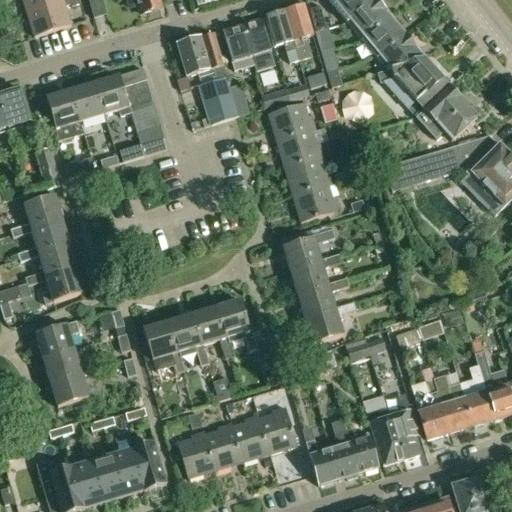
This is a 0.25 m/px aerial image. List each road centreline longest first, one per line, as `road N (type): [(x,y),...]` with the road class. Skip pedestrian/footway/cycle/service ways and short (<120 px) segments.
road 1 (residential): [(120,231),(199,208),(147,36)]
road 2 (residential): [(304,511),(511,448)]
road 3 (residential): [(0,81),(147,36)]
road 4 (residential): [(147,36),(272,0)]
